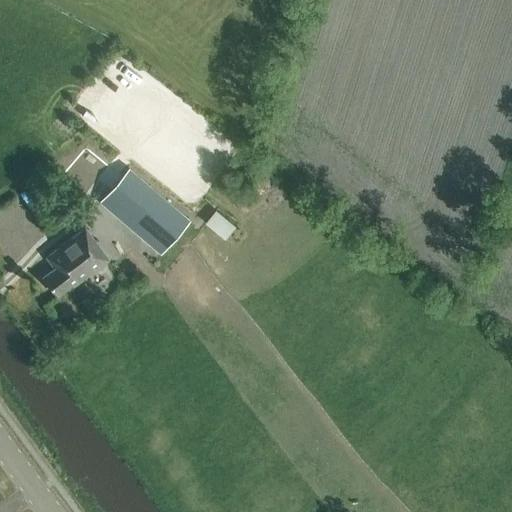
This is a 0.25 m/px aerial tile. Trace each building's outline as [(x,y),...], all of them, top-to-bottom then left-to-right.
[(96,136),(67,166),(86,184),(115,154),(96,136)] [(129,166),(102,197),(162,250),(189,219),(129,166)] [(52,227),(67,216),(60,206),(45,217),(52,227)] [(222,208),(212,221),(232,237),(242,224),(222,208)] [(84,226),(45,256),(53,267),(41,276),(56,296),(73,284),(74,285),(109,259),(84,226)]
